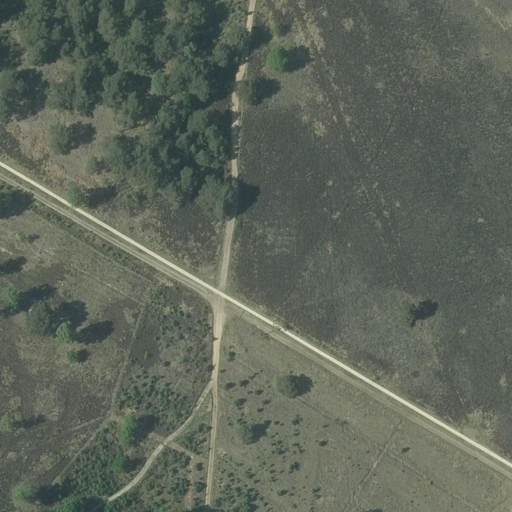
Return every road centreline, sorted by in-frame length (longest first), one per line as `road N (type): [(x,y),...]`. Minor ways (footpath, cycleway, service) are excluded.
road 1 (track): [(220,305),(511,474)]
road 2 (track): [(251,0),(235,85),(220,305)]
road 3 (track): [(0,171),(220,305)]
road 4 (track): [(94,511),(166,439),(212,411)]
